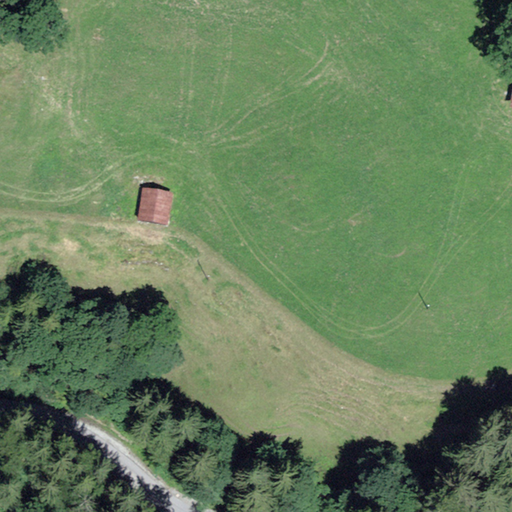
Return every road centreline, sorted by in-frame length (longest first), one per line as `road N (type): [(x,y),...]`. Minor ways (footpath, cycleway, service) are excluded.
road 1 (unclassified): [(0,410),(89,434),(186,511)]
road 2 (track): [(174,158),(128,161),(58,197),(0,186)]
